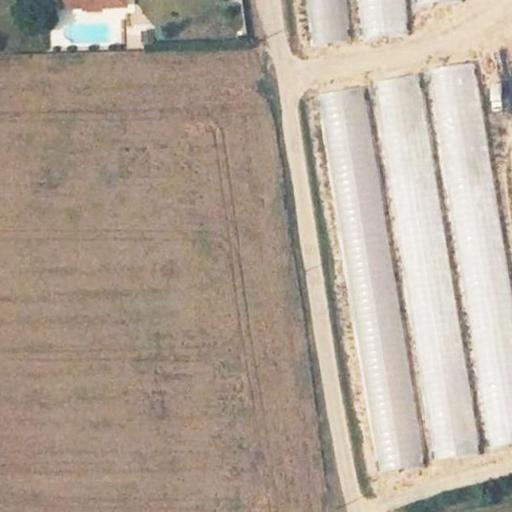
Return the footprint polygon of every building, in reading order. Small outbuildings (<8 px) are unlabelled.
[(57,0),(58,14),(95,15),(105,0),(57,0)] [(306,0),(310,45),(345,42),(341,0),(306,0)] [(357,0),(361,39),(407,35),(404,0),(357,0)] [(511,447),(511,292),(483,63),(433,69),(481,451),(511,447)] [(482,457),(422,75),(371,83),(431,465),(482,457)] [(490,85),(491,108),(505,107),(504,84),(490,85)] [(422,469),(372,88),(321,94),(372,475),(422,469)]
